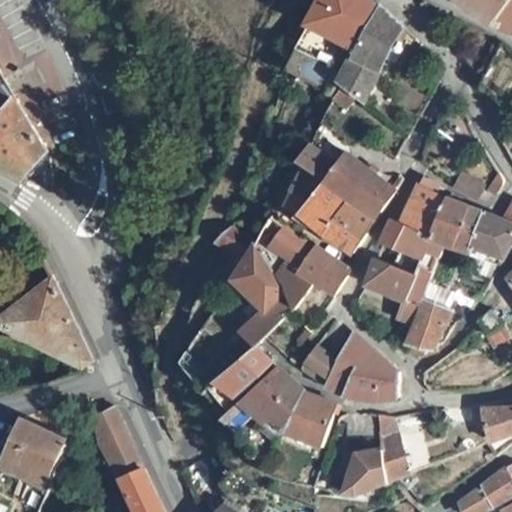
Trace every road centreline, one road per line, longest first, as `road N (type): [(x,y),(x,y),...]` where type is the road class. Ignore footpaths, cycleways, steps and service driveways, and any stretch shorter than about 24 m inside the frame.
road 1 (residential): [(456,70),(405,164),(410,183),(344,307),(409,372),(410,411)]
road 2 (unclassified): [(74,261),(105,177),(97,129),(29,0)]
road 3 (track): [(300,0),(206,240)]
road 4 (tertiary): [(179,511),(118,373)]
road 5 (residential): [(283,370),(321,401),(348,410),(410,411)]
road 6 (residential): [(118,373),(0,409)]
road 7 (tertiary): [(118,373),(74,261)]
